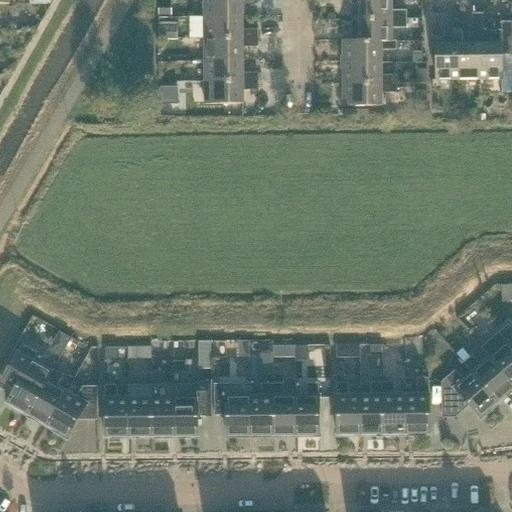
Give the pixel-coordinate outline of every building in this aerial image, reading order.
[(157,0),(158,15),(170,15),(170,0),(157,0)] [(203,0),(204,18),(243,17),(243,4),(257,4),(257,0),(203,0)] [(352,0),(353,20),(406,20),(406,11),(392,11),(391,0),(352,0)] [(450,14),(451,29),(460,29),(459,14),(450,14)] [(472,14),(472,29),(472,45),(462,45),(458,45),(459,80),(480,80),(480,45),(483,45),(483,32),(483,14),(472,14)] [(204,39),(257,39),(257,30),(243,30),(243,17),(204,18),(204,39)] [(353,20),(353,42),(391,42),(392,28),(406,28),(406,20),(353,20)] [(483,45),(480,45),(480,80),(502,80),(502,56),(511,55),(511,37),(511,23),(501,23),(501,31),(483,32),(483,45)] [(159,26),(159,39),(178,39),(178,26),(159,26)] [(437,80),(459,80),(458,45),(462,45),(462,29),(460,29),(451,29),(451,45),(436,45),(437,80)] [(194,47),(194,39),(183,39),(183,47),(194,47)] [(205,61),(243,60),(243,48),(258,48),(257,39),(204,39),(205,61)] [(396,42),(391,42),(353,42),(343,42),(343,63),(381,63),(381,51),(396,51),(396,42)] [(511,55),(502,56),(502,80),(511,79),(511,55)] [(243,74),(243,60),(205,61),(205,82),(258,82),(258,73),(243,74)] [(381,76),(381,63),(343,63),(343,84),(396,84),(396,76),(381,76)] [(417,73),(417,84),(427,84),(427,73),(417,73)] [(258,91),(258,82),(205,82),(205,104),(243,104),(243,91),(258,91)] [(396,93),(396,84),(343,84),(343,106),(381,106),(381,93),(396,93)] [(419,94),(419,108),(427,108),(427,94),(419,94)] [(489,358),(511,384),(511,329),(508,325),(481,348),(489,357),(489,358)] [(51,373),(32,362),(37,352),(22,344),(1,381),(15,389),(7,405),(27,416),(51,373)] [(336,346),(336,362),(347,361),(347,347),(336,346)] [(128,350),(128,361),(139,361),(139,349),(128,350)] [(199,349),(199,374),(211,374),(210,349),(199,349)] [(307,349),(296,349),(296,363),(307,363),(307,349)] [(273,352),(273,362),(287,361),(287,351),(273,352)] [(104,352),(104,363),(117,363),(117,352),(104,352)] [(473,373),(498,403),(511,391),(511,384),(489,358),(481,365),(473,356),(464,363),(473,373)] [(271,368),(260,369),(260,380),(271,380),(271,368)] [(51,373),(27,416),(47,427),(66,393),(56,387),(63,376),(52,370),(51,373)] [(151,371),(151,385),(161,385),(161,371),(151,371)] [(467,403),(481,419),(498,403),(473,373),(464,381),(455,371),(441,383),(442,414),(454,414),(467,403)] [(337,382),(337,436),(360,436),(360,397),(360,393),(348,393),(348,381),(337,382)] [(307,394),(295,394),(296,437),(319,436),(318,382),(307,382),(307,394)] [(214,416),(227,416),(227,438),(250,437),(250,395),(238,395),(238,383),(214,384),(214,416)] [(250,437),(273,437),(272,383),(261,383),(261,395),(250,395),(250,437)] [(272,383),(273,437),(296,437),(295,394),(284,394),(283,383),(272,383)] [(360,397),(360,436),(383,436),(383,383),(372,383),(372,396),(360,397)] [(394,383),(383,383),(383,436),(406,436),(406,396),(394,396),(394,383)] [(430,435),(430,396),(428,396),(428,383),(417,383),(417,396),(406,396),(406,436),(430,435)] [(198,438),(198,417),(210,417),(209,384),(185,384),(185,397),(174,397),(174,438),(198,438)] [(129,439),(152,438),(151,385),(128,385),(128,398),(129,439)] [(151,385),(152,438),(174,438),(174,397),(162,398),(162,385),(161,385),(151,385)] [(129,439),(128,398),(117,398),(117,386),(105,386),(106,439),(129,439)] [(66,393),(47,427),(67,439),(78,421),(98,421),(97,387),(83,387),(76,398),(66,393)]
